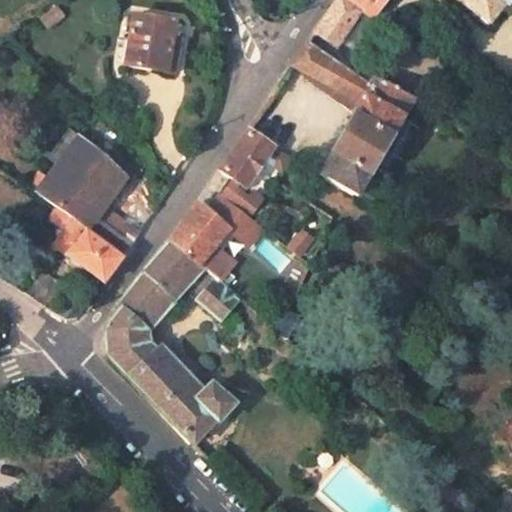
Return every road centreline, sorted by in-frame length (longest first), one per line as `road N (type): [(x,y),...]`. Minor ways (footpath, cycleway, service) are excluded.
road 1 (residential): [(67,348),(171,215),(269,61)]
road 2 (unclassified): [(223,511),(67,348)]
